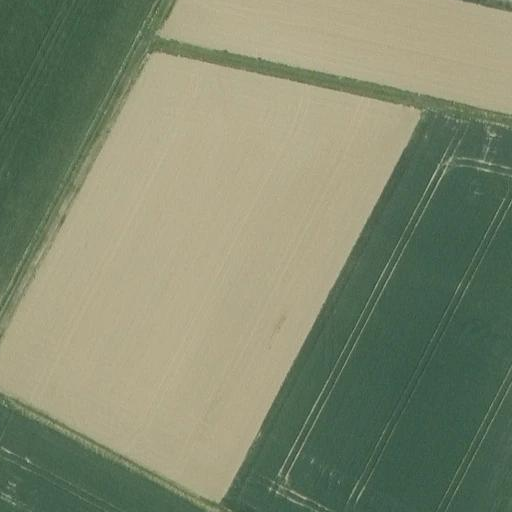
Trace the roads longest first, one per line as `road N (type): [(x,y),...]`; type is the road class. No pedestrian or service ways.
road 1 (track): [(145,47),(511,130)]
road 2 (track): [(0,326),(169,0)]
road 3 (track): [(0,401),(207,511)]
